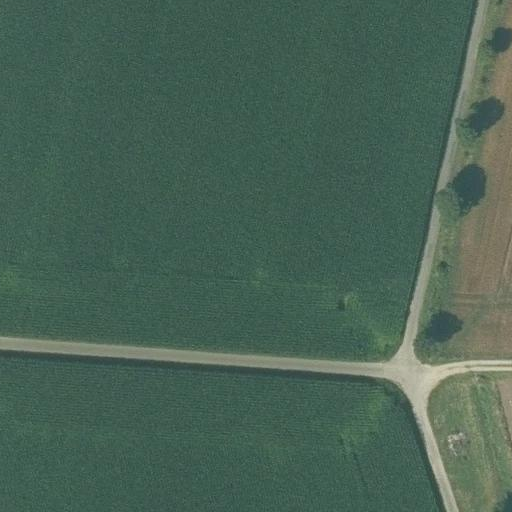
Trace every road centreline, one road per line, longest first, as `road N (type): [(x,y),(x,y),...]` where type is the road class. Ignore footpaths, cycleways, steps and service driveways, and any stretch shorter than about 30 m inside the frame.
road 1 (unclassified): [(0,343),(404,370)]
road 2 (unclassified): [(404,370),(486,0)]
road 3 (unclassified): [(452,511),(404,370)]
